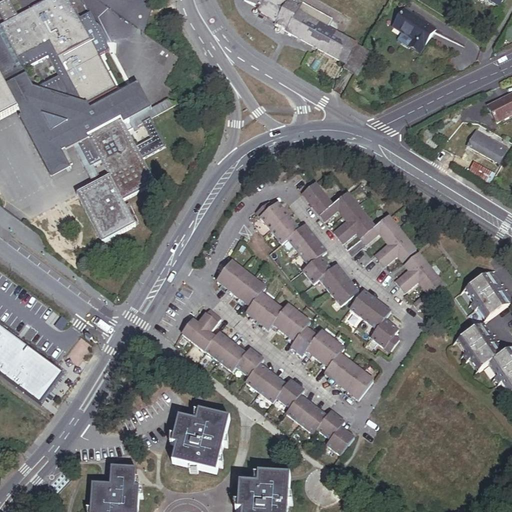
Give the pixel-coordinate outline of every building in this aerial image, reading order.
[(9,0),(0,4),(0,16),(5,25),(18,18),(9,0)] [(5,25),(0,27),(1,28),(12,49),(13,52),(24,73),(52,124),(87,105),(117,90),(82,25),(69,0),(51,0),(18,18),(5,25)] [(69,0),(82,25),(94,18),(84,0),(69,0)] [(275,27),(346,67),(344,71),(357,79),(370,55),(328,31),(334,21),(296,0),(245,0),(245,1),(262,10),(260,14),(277,23),(275,27)] [(405,12),(394,30),(414,43),(424,49),(435,32),(405,12)] [(0,28),(0,54),(12,49),(1,28),(0,28)] [(421,55),(424,49),(414,43),(410,48),(421,55)] [(13,52),(0,58),(0,74),(5,83),(24,73),(13,52)] [(90,141),(88,138),(122,120),(143,161),(165,149),(150,122),(178,107),(168,102),(151,111),(149,107),(148,107),(146,104),(143,99),(97,124),(90,110),(87,105),(52,124),(24,73),(5,83),(19,110),(23,118),(19,120),(40,159),(52,182),(72,171),(62,154),(65,153),(66,154),(90,141)] [(0,120),(19,110),(5,83),(0,74),(0,120)] [(511,119),(511,96),(489,107),(498,126),(511,119)] [(110,178),(123,203),(156,185),(143,161),(122,120),(88,138),(90,141),(110,178)] [(508,151),(476,133),(470,144),(472,146),(470,150),(499,166),(508,151)] [(492,174),(475,164),(470,173),(488,183),(492,174)] [(110,178),(77,196),(103,245),(136,228),(123,203),(110,178)] [(334,208),(316,186),(303,196),(321,218),(334,208)] [(343,219),(358,208),(349,196),(334,208),(321,218),(325,224),(339,214),(343,219)] [(261,220),(274,209),(270,204),(257,215),(261,220)] [(271,233),(290,219),(279,205),(274,209),(261,220),(271,233)] [(367,219),(358,208),(343,219),(348,225),(334,235),(339,241),(367,219)] [(288,242),(300,232),(290,219),(271,233),(282,247),(288,242)] [(376,230),(367,219),(339,241),(343,247),(357,236),(361,241),(376,230)] [(384,242),(399,230),(390,219),(376,230),(361,241),(366,247),(380,237),(384,242)] [(299,255),(317,241),(306,228),(300,232),(288,242),(299,255)] [(380,264),(408,242),(399,230),(384,242),(388,248),(376,258),(380,264)] [(327,254),(317,241),(299,255),(309,269),(322,259),(327,254)] [(417,253),(408,242),(380,264),(384,269),(397,259),(402,265),(417,253)] [(401,290),(429,268),(419,256),(405,268),(409,274),(396,285),(401,290)] [(332,272),(322,259),(309,269),(304,273),(314,286),(320,282),(332,272)] [(229,293),(244,273),(233,264),(218,284),(229,293)] [(331,295),(349,281),(338,267),(332,272),(320,282),(331,295)] [(423,291),(438,279),(429,268),(401,290),(405,296),(418,285),(423,291)] [(240,301),(255,282),(244,273),(229,293),(240,301)] [(511,304),(492,275),(467,292),(475,304),(472,306),(476,312),(480,310),(488,322),(511,305),(511,304)] [(447,290),(438,279),(423,291),(427,297),(414,307),(419,313),(447,290)] [(359,294),(349,281),(331,295),(342,309),(359,294)] [(263,296),(266,291),(255,282),(240,301),(251,310),(263,296)] [(364,322),(378,304),(365,293),(351,311),(364,322)] [(258,324),(274,304),(263,296),(251,310),(247,316),(258,324)] [(274,328),(285,313),(274,304),(258,324),(270,333),(274,328)] [(386,322),(392,314),(378,304),(364,322),(378,332),(386,322)] [(285,336),(300,316),(289,308),(285,313),(274,328),(285,336)] [(194,345),(216,317),(211,313),(200,327),(194,322),(183,337),(194,345)] [(61,329),(67,321),(61,316),(55,324),(61,329)] [(308,330),(312,325),(300,316),(285,336),(296,345),(308,330)] [(206,354),(217,340),(211,336),(222,322),(216,317),(194,345),(206,354)] [(401,342),(395,338),(399,332),(386,322),(378,332),(372,340),(391,354),(401,342)] [(505,356),(484,325),(459,342),(468,355),(465,357),(469,363),(472,361),(480,373),(491,365),(505,356)] [(309,352),(319,339),(308,330),(296,345),(292,351),(303,359),(309,352)] [(0,357),(2,359),(16,340),(5,332),(0,338),(0,357)] [(320,361),(334,343),(323,334),(319,339),(309,352),(320,361)] [(220,364),(232,348),(219,337),(217,340),(206,354),(220,364)] [(0,374),(5,379),(28,349),(16,340),(2,359),(0,361),(0,374)] [(341,357),(345,352),(334,343),(320,361),(331,370),(341,357)] [(237,370),(246,358),(232,348),(220,364),(233,375),(237,370)] [(19,389),(41,358),(28,349),(5,379),(19,389)] [(511,351),(505,356),(491,365),(500,378),(497,380),(501,387),(504,385),(511,395),(511,351)] [(261,367),(265,362),(251,352),(246,358),(237,370),(251,380),(261,367)] [(337,386),(352,366),(341,357),(331,370),(326,377),(337,386)] [(41,405),(64,375),(41,358),(19,389),(41,405)] [(348,394),(363,374),(352,366),(337,386),(348,394)] [(260,395),(275,377),(261,367),(251,380),(247,385),(260,395)] [(359,403),(375,383),(363,374),(348,394),(359,403)] [(277,401),(288,387),(275,377),(260,395),(274,406),(277,401)] [(302,398),(305,393),(291,383),(288,387),(277,401),(291,412),(302,398)] [(301,427),(315,408),(302,398),(291,412),(287,416),(301,427)] [(318,432),(329,419),(315,408),(301,427),(314,437),(318,432)] [(342,430),(346,425),(332,414),(329,419),(318,432),(332,443),(342,430)] [(178,449),(173,466),(216,477),(230,423),(200,415),(197,426),(180,421),(173,448),(178,449)] [(342,458),(356,440),(342,430),(332,443),(328,448),(342,458)] [(138,511),(140,492),(136,491),(137,473),(113,471),(111,490),(94,488),(91,511),(138,511)] [(288,511),(291,481),(259,479),(258,490),(241,488),(239,511),(288,511)]
